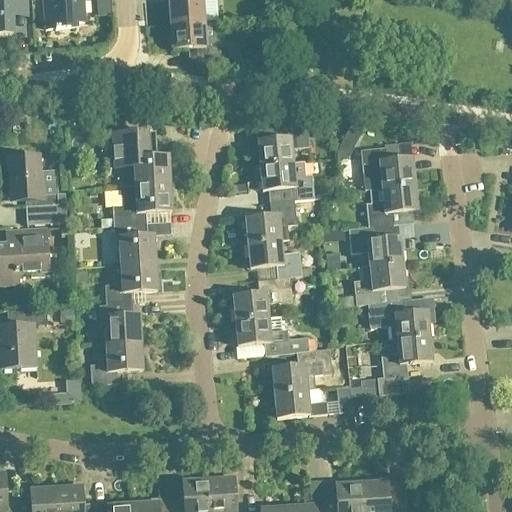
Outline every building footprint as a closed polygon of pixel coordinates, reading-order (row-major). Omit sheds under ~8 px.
[(11,9),(26,9),(25,0),(0,0),(0,35),(12,35),(11,9)] [(42,0),(45,31),(76,29),(76,24),(84,24),(82,0),(74,1),(73,0),(42,0)] [(105,12),(104,0),(90,0),(90,12),(105,12)] [(170,26),(203,23),(201,0),(191,0),(192,0),(168,2),(170,26)] [(203,23),(170,26),(172,52),(196,50),(196,63),(220,62),(219,48),(218,25),(203,27),(203,23)] [(309,151),(307,126),(256,131),(260,169),(268,168),(293,165),(292,152),(309,151)] [(158,159),(157,147),(156,133),(114,136),(114,150),(116,170),(118,170),(135,169),(136,188),(171,186),(170,158),(158,159)] [(382,191),(416,187),(413,161),(387,163),(386,150),(361,153),(364,177),(366,177),(368,193),(382,191)] [(41,188),(40,161),(10,162),(11,199),(26,198),(27,209),(60,208),(59,187),(41,188)] [(268,168),(260,169),(263,194),(289,192),(290,204),(295,204),(314,202),(312,178),(306,179),(305,165),(304,165),(303,164),(293,165),(268,168)] [(113,208),(114,220),(104,221),(104,229),(115,229),(115,228),(132,227),(148,226),(147,214),(173,213),(171,186),(136,188),(119,189),(120,208),(113,208)] [(368,193),(369,206),(367,207),(369,230),(374,230),(393,228),(392,216),(419,213),(416,187),(382,191),(368,193)] [(295,204),(290,204),(271,206),(272,219),(246,222),(248,246),(282,243),(288,242),(287,229),(298,228),(295,204)] [(52,215),(52,230),(69,229),(68,214),(52,215)] [(132,227),(115,228),(115,229),(116,248),(120,248),(122,267),(138,266),(157,266),(155,238),(148,239),(148,226),(132,227)] [(369,230),(349,233),(352,256),(368,255),(370,268),(370,269),(384,267),(403,266),(401,241),(375,244),(374,230),(369,230)] [(51,267),(49,268),(46,232),(15,234),(16,247),(0,247),(0,287),(19,287),(18,277),(30,276),(30,279),(52,278),(51,267)] [(321,235),(322,245),(344,243),(343,233),(321,235)] [(284,257),(282,243),(248,246),(251,271),(277,269),(279,281),(291,281),(303,279),(311,279),(310,270),(302,271),(300,256),(284,257)] [(138,266),(122,267),(123,286),(106,287),(107,307),(133,306),(133,304),(133,294),(159,292),(157,266),(138,266)] [(362,270),(363,283),(354,284),(357,308),(369,307),(381,306),(380,293),(406,291),(403,266),(384,267),(370,269),(370,268),(362,270)] [(291,281),(279,281),(259,283),(261,296),(234,299),(236,324),(282,319),(282,318),(269,320),(268,306),(293,303),(291,281)] [(133,306),(107,307),(101,307),(102,328),(105,327),(107,347),(143,345),(141,317),(140,304),(133,304),(133,306)] [(381,306),(369,307),(371,331),(390,329),(391,344),(398,343),(398,342),(405,341),(431,339),(429,315),(402,318),(401,304),(381,306)] [(49,327),(48,310),(9,313),(10,327),(0,327),(0,371),(40,369),(37,328),(49,327)] [(282,319),(236,324),(239,349),(266,346),(267,359),(291,356),(298,356),(311,355),(309,341),(289,343),(288,332),(283,333),(282,319)] [(382,358),(385,382),(379,383),(380,398),(410,395),(408,380),(407,367),(434,364),(431,339),(405,341),(398,342),(398,343),(399,356),(382,358)] [(143,345),(107,347),(108,366),(92,367),(93,387),(119,386),(118,374),(145,372),(143,345)] [(311,355),(298,356),(299,368),(274,371),(276,396),(309,393),(307,379),(333,377),(331,353),(311,355)] [(340,415),(353,414),(351,391),(338,392),(340,415)] [(310,407),(309,393),(276,396),(278,421),(311,418),(328,417),(327,405),(310,407)] [(64,395),(49,396),(50,407),(65,406),(64,395)] [(6,475),(0,475),(0,511),(19,511),(19,503),(7,504),(6,475)] [(237,511),(235,481),(209,482),(210,511),(237,511)] [(210,511),(209,482),(184,484),(184,492),(185,511),(210,511)] [(388,484),(363,485),(364,511),(407,511),(406,484),(404,484),(389,486),(388,484)] [(364,511),(363,485),(337,486),(338,511),(364,511)] [(83,489),(57,491),(58,511),(84,511),(84,506),(83,489)] [(19,511),(58,511),(57,491),(32,492),(32,502),(19,503),(19,511)]
